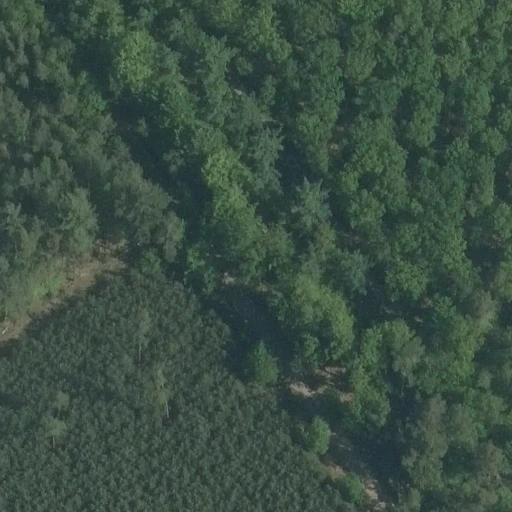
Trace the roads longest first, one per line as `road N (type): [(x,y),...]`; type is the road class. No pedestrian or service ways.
road 1 (track): [(379,511),(21,0)]
road 2 (track): [(511,487),(180,0)]
